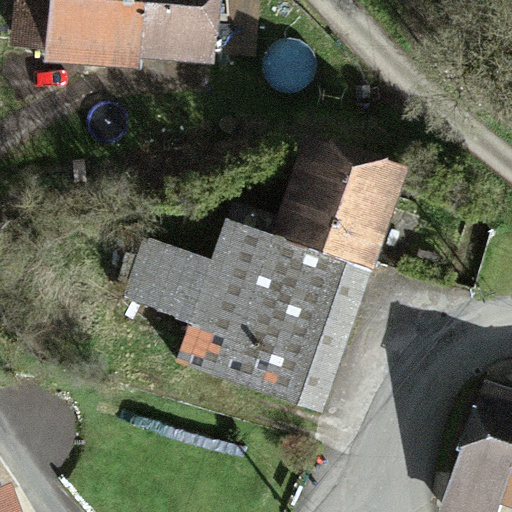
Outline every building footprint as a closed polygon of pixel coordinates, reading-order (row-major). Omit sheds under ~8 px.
[(47,0),(40,48),(236,72),(243,0),(47,0)] [(365,301),(372,278),(362,274),(366,260),(396,165),(302,136),(272,219),(223,207),(204,268),(139,252),(140,240),(118,235),(103,294),(117,299),(113,312),(181,331),(171,371),(320,416),(331,421),(372,303),(365,301)] [(511,394),(493,388),(461,483),(511,501),(511,394)] [(505,511),(511,501),(461,483),(451,511),(505,511)] [(13,511),(8,497),(0,499),(0,511),(13,511)]
